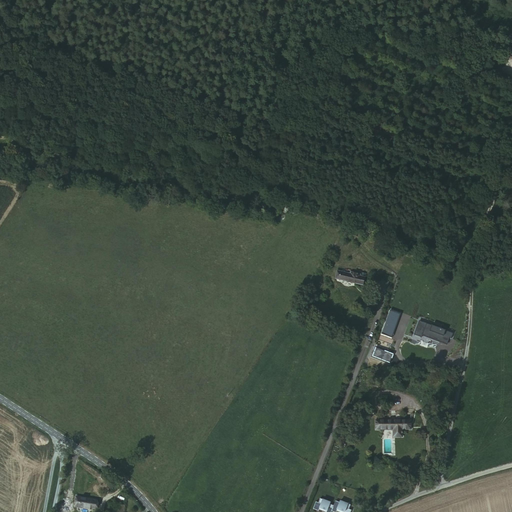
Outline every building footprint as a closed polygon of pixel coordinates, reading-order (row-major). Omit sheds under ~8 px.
[(350,274),(337,271),(336,279),(363,285),(364,277),(359,276),(360,274),(351,272),(350,274)] [(390,309),(381,333),(391,336),(400,313),(390,309)] [(447,348),(449,343),(415,330),(410,344),(417,346),(418,344),(435,351),(437,345),(447,348)] [(437,345),(435,351),(442,353),(444,347),(437,345)] [(410,418),(377,418),(377,426),(392,427),(392,435),(401,434),(401,427),(410,427),(410,418)] [(331,511),(333,508),(335,502),(331,500),(332,499),(321,495),(320,499),(317,498),(314,505),(320,507),(321,506),(326,508),(326,506),(328,507),(327,510),(330,511),(331,511)] [(350,506),(352,501),(342,497),(341,499),(337,497),(335,502),(333,508),(337,509),(339,506),(341,507),(340,508),(345,510),(345,511),(346,511),(350,511),(353,507),(350,506)] [(96,502),(82,499),(80,509),(95,511),(96,502)] [(123,511),(124,505),(109,503),(108,507),(114,508),(113,511),(123,511)]
